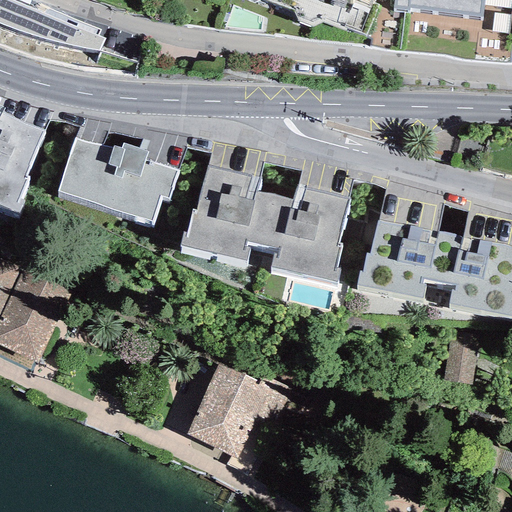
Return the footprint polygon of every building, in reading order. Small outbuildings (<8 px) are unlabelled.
[(105,39),(11,0),(0,0),(0,24),(30,35),(56,42),(99,51),(105,39)] [(267,0),(291,9),(297,21),(311,26),(322,21),(369,34),(379,7),(371,4),(372,0),(267,0)] [(395,0),(395,8),(408,10),(408,7),(481,17),(483,0),(395,0)] [(495,10),(494,29),(509,29),(510,11),(495,10)] [(0,112),(0,205),(19,214),(24,200),(20,198),(29,179),(26,178),(44,131),(0,111),(0,112)] [(112,149),(76,137),(58,192),(152,222),(161,196),(169,198),(178,172),(144,161),(147,151),(123,143),(121,149),(113,146),(112,149)] [(207,167),(196,210),(192,209),(186,233),(183,232),(179,246),(246,261),(249,249),(245,248),(246,241),(262,245),(273,195),(255,191),(253,200),(245,198),(250,177),(207,167)] [(294,200),(273,195),(262,245),(279,249),(278,254),(274,253),(271,268),(338,283),(340,270),(336,269),(341,247),(337,246),(348,198),(305,189),(300,211),(292,209),(294,200)] [(421,229),(377,220),(369,254),(366,253),(362,271),(359,270),(356,285),(422,299),(425,285),(422,284),(423,279),(440,282),(450,235),(438,231),(435,246),(418,242),(421,229)] [(0,313),(31,242),(0,228),(0,313)] [(462,237),(450,235),(440,282),(455,286),(454,290),(451,289),(448,304),(511,318),(511,247),(479,241),(477,254),(459,250),(462,237)] [(71,292),(23,269),(0,318),(0,347),(37,363),(71,292)] [(287,277),(285,298),(331,304),(333,282),(287,277)] [(311,412),(218,364),(186,435),(275,480),(311,412)]
